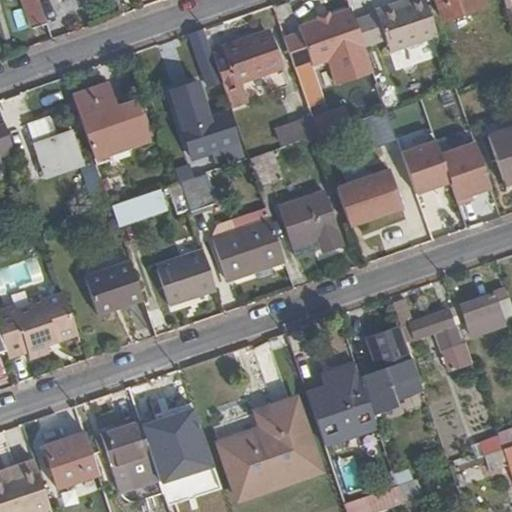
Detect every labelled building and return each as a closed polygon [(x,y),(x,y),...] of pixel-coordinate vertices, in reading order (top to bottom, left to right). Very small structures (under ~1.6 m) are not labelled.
[(21,0),(31,29),(46,24),(37,0),(21,0)] [(391,54),(438,38),(424,0),(416,0),(376,14),(387,43),(391,54)] [(436,0),(444,21),(485,7),(482,0),(436,0)] [(511,0),(501,0),(506,10),(511,8),(511,0)] [(337,85),(372,73),(364,50),(354,21),(351,11),(329,18),(318,22),(299,29),(300,33),(310,61),(311,65),(328,59),(337,85)] [(316,18),(318,22),(329,18),(327,14),(316,18)] [(364,50),(387,43),(376,14),(354,21),(364,50)] [(202,30),(190,34),(208,89),(221,84),(217,74),(211,56),(202,30)] [(282,39),(292,67),(310,61),(300,33),(282,39)] [(217,74),(221,84),(230,109),(247,104),(240,85),(283,70),(272,36),(259,40),(257,37),(223,48),(224,52),(230,69),(217,74)] [(211,56),(217,74),(230,69),(224,52),(211,56)] [(71,97),(93,161),(149,142),(137,107),(117,113),(107,85),(71,97)] [(171,92),(178,114),(193,109),(200,131),(185,136),(192,159),(210,153),(210,150),(235,142),(226,116),(207,121),(196,85),(171,92)] [(193,109),(178,114),(185,136),(200,131),(193,109)] [(332,118),(337,131),(348,127),(343,114),(332,118)] [(396,141),(387,115),(374,120),(382,145),(396,141)] [(27,125),(35,147),(58,139),(51,117),(27,125)] [(312,125),(317,138),(337,131),(332,118),(312,125)] [(0,163),(14,158),(3,126),(0,126),(0,163)] [(287,145),(314,136),(311,126),(284,135),(287,145)] [(504,185),(511,182),(511,132),(488,140),(504,185)] [(58,139),(35,147),(33,148),(43,178),(81,165),(71,135),(58,139)] [(416,199),(425,226),(482,206),(463,148),(417,164),(428,195),(416,199)] [(248,161),(257,189),(280,181),(271,153),(248,161)] [(233,158),(235,165),(248,161),(245,154),(233,158)] [(183,183),(205,176),(215,172),(213,166),(181,177),(183,183)] [(348,183),(360,221),(400,207),(388,170),(348,183)] [(178,185),(189,215),(216,206),(205,176),(183,183),(178,185)] [(334,188),(347,225),(360,221),(348,183),(334,188)] [(109,209),(117,231),(167,214),(159,192),(109,209)] [(278,209),(292,247),(316,238),(321,252),(341,245),(323,193),(278,209)] [(227,286),(284,266),(269,221),(212,241),(227,286)] [(0,246),(12,242),(9,235),(0,237),(0,246)] [(169,311),(217,295),(201,252),(155,268),(169,311)] [(97,317),(141,301),(128,262),(83,278),(97,317)] [(471,336),(511,321),(511,308),(507,293),(462,309),(471,336)] [(0,312),(0,338),(8,362),(28,355),(31,363),(50,356),(47,348),(46,344),(55,341),(56,345),(77,338),(62,295),(43,302),(42,298),(30,302),(32,306),(12,313),(10,309),(0,312)] [(433,335),(440,354),(465,345),(458,326),(453,327),(448,314),(412,326),(404,304),(393,307),(406,344),(433,335)] [(453,327),(458,326),(454,312),(448,314),(453,327)] [(394,401),(422,391),(411,359),(406,360),(396,331),(365,342),(372,363),(355,369),(364,397),(371,417),(397,408),(394,401)] [(447,373),(472,365),(465,345),(440,354),(447,373)] [(376,429),(371,417),(364,397),(355,369),(353,365),(328,373),(332,385),(324,388),(304,395),(322,448),(376,429)] [(332,385),(328,373),(320,376),(324,388),(332,385)] [(293,401),(266,411),(271,426),(261,430),(216,446),(235,501),(317,474),(293,401)] [(271,426),(266,411),(255,415),(261,430),(271,426)] [(159,484),(136,421),(98,434),(109,470),(121,466),(129,493),(159,484)] [(511,448),(511,432),(497,437),(498,439),(502,451),(511,448)] [(96,477),(81,435),(42,448),(57,490),(96,477)] [(478,446),(482,459),(502,451),(498,439),(478,446)] [(508,468),(511,479),(511,478),(511,448),(502,451),(508,468)] [(487,475),(508,468),(502,451),(482,459),(487,475)] [(35,470),(32,462),(12,468),(14,475),(0,479),(0,511),(41,511),(49,510),(41,488),(35,470)] [(0,479),(14,475),(12,468),(0,472),(0,479)] [(420,504),(413,482),(396,488),(402,505),(404,511),(418,511),(417,505),(420,504)] [(384,511),(402,505),(396,488),(378,494),(384,511)]
